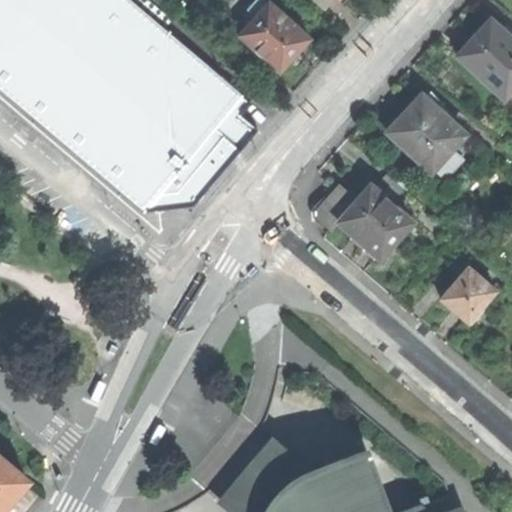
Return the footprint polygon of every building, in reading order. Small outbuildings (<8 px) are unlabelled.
[(0,0),(0,88),(30,114),(144,210),(193,205),(249,138),(257,129),(240,115),(250,103),(188,52),(190,49),(185,44),(182,47),(169,36),(172,33),(166,28),(163,30),(127,0),(0,0)] [(239,35),(279,71),(297,52),(310,38),(267,0),(255,0),(247,9),(256,16),(239,35)] [(483,79),(503,98),(511,88),(511,38),(490,18),(475,35),(458,53),(456,55),(483,79)] [(388,131),(432,171),(465,134),(451,122),(455,118),(429,95),(425,99),(421,95),(413,104),(405,112),(388,131)] [(387,174),(374,188),(391,203),(404,189),(387,174)] [(338,222),(354,203),(346,196),(348,194),(338,185),(318,208),(318,217),(332,230),(339,222),(338,222)] [(412,222),(391,203),(374,188),(371,185),(354,203),(338,222),(339,222),(357,239),(380,259),(406,229),(412,222)] [(456,312),(468,322),(495,291),(468,267),(453,285),(455,286),(451,291),(443,300),(456,312)] [(99,399),(103,401),(112,382),(105,378),(98,393),(95,398),(99,399)] [(165,426),(162,424),(152,443),(159,447),(167,433),(169,428),(165,426)] [(460,511),(460,509),(450,511),(414,511),(413,508),(401,511),(386,511),(364,451),(307,472),(279,449),(231,507),(237,511),(460,511)] [(0,511),(27,480),(0,456),(0,511)]
